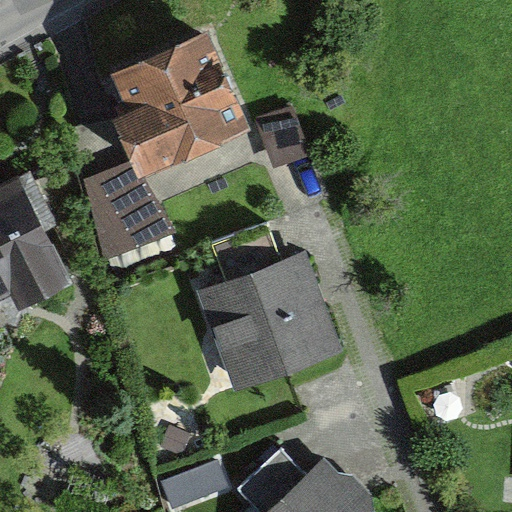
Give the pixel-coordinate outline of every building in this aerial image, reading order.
[(249,108),(207,12),(115,53),(130,87),(113,94),(140,156),(249,108)] [(296,106),(261,119),(278,161),(312,148),(296,106)] [(179,227),(140,156),(88,176),(102,258),(179,227)] [(32,176),(0,191),(0,296),(74,258),(32,176)] [(271,218),(216,239),(230,275),(285,254),(271,218)] [(230,275),(199,286),(234,381),(345,340),(310,246),(285,254),(230,275)] [(170,424),(162,446),(184,454),(192,431),(170,424)] [(264,507),(308,466),(285,441),(240,482),(264,507)] [(264,507),(258,511),(380,511),(325,451),(308,466),(264,507)] [(199,463),(174,471),(181,493),(206,484),(199,463)]
